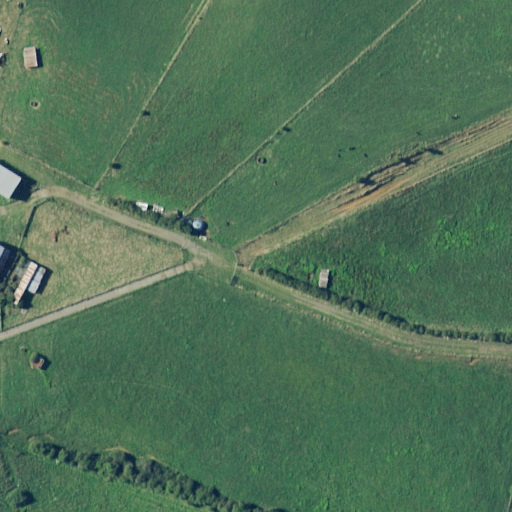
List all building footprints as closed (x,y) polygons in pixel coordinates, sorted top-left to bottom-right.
[(39,64),(36,46),(24,48),(27,66),(39,64)] [(23,178),(0,163),(0,190),(11,197),(23,178)] [(58,207),(54,215),(71,223),(75,214),(58,207)] [(0,275),(13,251),(0,243),(0,275)] [(15,294),(11,301),(20,306),(28,290),(34,293),(47,269),(33,261),(15,294)]
